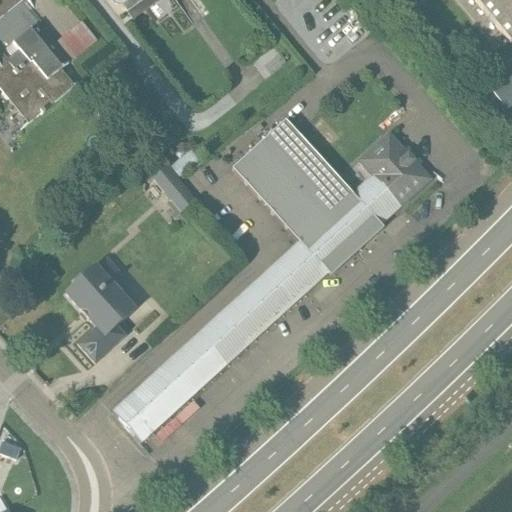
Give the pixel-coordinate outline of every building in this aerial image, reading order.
[(0,0),(0,93),(26,126),(73,88),(60,71),(96,42),(80,23),(52,46),(36,26),(38,24),(20,3),(23,0),(0,0)] [(108,0),(109,3),(115,8),(120,8),(131,23),(162,0),(108,0)] [(409,0),(417,8),(426,0),(409,0)] [(511,0),(471,0),(508,44),(511,41),(511,68),(488,89),(505,110),(511,104),(511,0)] [(110,413),(140,446),(327,275),(330,277),(382,230),(380,228),(400,210),(369,177),(350,194),(285,124),(282,124),(231,171),(296,243),(110,413)] [(405,153),(387,134),(356,162),(400,210),(431,181),(418,167),(421,164),(409,150),(405,153)] [(187,144),(174,145),(175,154),(188,153),(169,169),(178,180),(199,163),(190,152),(188,153),(187,144)] [(196,202),(166,166),(151,180),(181,215),(196,202)] [(131,180),(115,193),(121,201),(138,188),(131,180)] [(121,276),(106,259),(96,268),(94,267),(62,296),(93,331),(76,346),(94,366),(125,338),(117,328),(135,312),(119,294),(121,291),(114,283),(121,276)] [(2,441),(0,448),(0,454),(18,461),(23,449),(2,441)]
